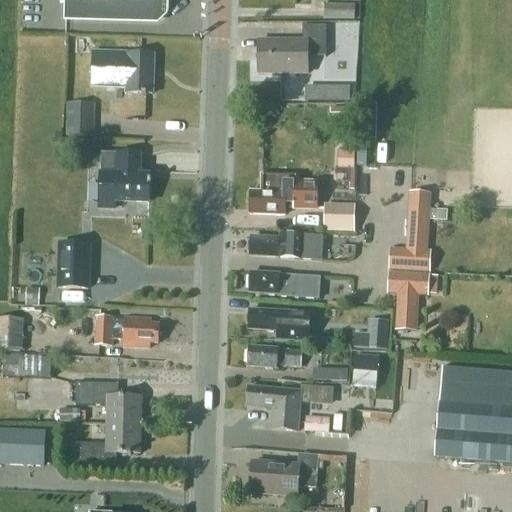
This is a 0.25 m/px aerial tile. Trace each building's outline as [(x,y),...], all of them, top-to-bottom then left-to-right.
[(67,0),(67,16),(156,18),(156,0),(67,0)] [(353,4),(324,4),(324,24),(353,24),(353,4)] [(326,52),(326,27),(303,27),(303,43),(258,42),(258,74),(307,75),(308,52),(326,52)] [(126,88),(126,94),(152,95),(153,56),(93,54),(92,87),(126,88)] [(326,93),(326,103),(348,103),(348,93),(326,93)] [(66,137),(94,137),(95,104),(67,104),(66,137)] [(338,153),(338,169),(349,170),(354,170),(355,144),(347,144),(346,153),(338,153)] [(140,155),(101,154),(99,210),(114,210),(115,203),(149,203),(149,176),(140,176),(140,155)] [(298,177),(262,176),(262,193),(250,193),(249,215),(285,216),(285,206),(293,206),(293,209),(317,209),(318,182),(298,181),(298,177)] [(324,205),(323,232),(353,234),(355,207),(324,205)] [(407,234),(427,236),(429,210),(409,209),(407,234)] [(446,223),(447,211),(432,210),(431,222),(446,223)] [(279,260),(294,261),(300,261),(326,262),(328,239),(301,237),(296,237),(280,236),(279,241),(251,239),(250,256),(267,258),(267,259),(279,260)] [(60,245),(58,289),(88,290),(90,246),(60,245)] [(389,270),(429,273),(430,253),(390,250),(389,270)] [(280,277),(280,276),(250,274),(249,293),(266,294),(268,297),(275,297),(277,295),(278,295),(278,298),(318,300),(320,279),(280,277)] [(389,294),(429,296),(430,276),(390,274),(389,294)] [(39,307),(40,290),(26,289),(26,307),(39,307)] [(277,332),(277,341),(309,342),(310,314),(279,313),(249,311),(248,331),(266,331),(268,334),(274,334),(276,332),(277,332)] [(0,351),(23,353),(24,320),(0,318),(0,351)] [(158,344),(158,326),(150,326),(151,321),(124,320),(124,322),(112,322),(112,320),(96,319),(95,347),(111,347),(111,341),(123,341),(123,348),(149,349),(150,344),(158,344)] [(377,323),(375,351),(387,352),(389,324),(377,323)] [(301,368),(302,352),(286,351),(286,352),(278,351),(249,349),(247,368),(277,370),(277,367),(301,368)] [(2,377),(18,378),(50,380),(51,370),(51,359),(19,357),(3,356),(2,377)] [(353,377),(377,379),(379,359),(355,357),(353,377)] [(347,384),(347,372),(331,371),(331,383),(347,384)] [(107,406),(106,426),(141,427),(142,398),(118,398),(118,385),(76,384),(75,405),(107,406)] [(264,410),(266,412),(273,413),(271,431),(297,434),(300,403),(311,404),(312,389),(300,388),(300,394),(248,389),(246,408),(264,410)] [(511,410),(439,405),(435,459),(511,464),(511,410)] [(81,424),(81,411),(61,411),(61,424),(81,424)] [(355,427),(386,428),(387,413),(355,412),(355,427)] [(305,421),(304,433),(328,435),(329,423),(305,421)] [(141,427),(106,426),(106,445),(75,444),(75,466),(116,467),(116,454),(141,455),(141,427)] [(44,435),(0,433),(0,465),(43,467),(44,435)] [(297,468),(252,464),(250,494),(297,498),(298,488),(316,489),(318,457),(298,456),(297,468)] [(472,462),(450,460),(449,472),(472,474),(472,462)] [(364,490),(364,478),(350,478),(349,490),(364,490)] [(71,488),(70,505),(91,506),(91,489),(71,488)] [(351,491),(350,511),(367,511),(368,492),(351,491)]
